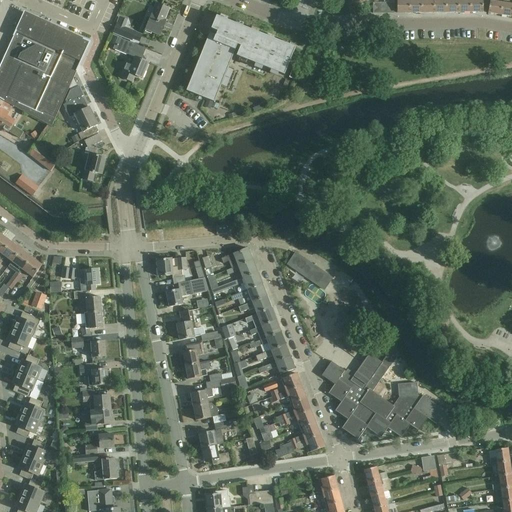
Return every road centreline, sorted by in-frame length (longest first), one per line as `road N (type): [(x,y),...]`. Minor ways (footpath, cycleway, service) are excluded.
road 1 (residential): [(343,460),(259,249),(248,242),(131,247)]
road 2 (residential): [(183,483),(142,269),(131,247)]
road 3 (residential): [(131,247),(126,274),(144,487)]
road 4 (residential): [(511,27),(298,21)]
road 5 (residential): [(343,460),(511,432)]
road 6 (residential): [(183,483),(343,460)]
road 7 (residential): [(138,149),(199,0)]
road 8 (residential): [(0,210),(54,246),(131,247)]
